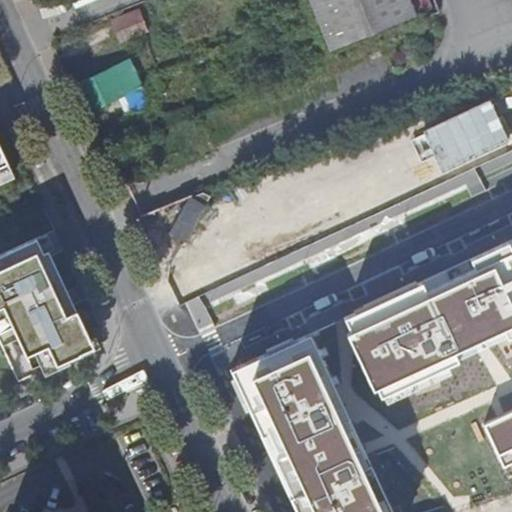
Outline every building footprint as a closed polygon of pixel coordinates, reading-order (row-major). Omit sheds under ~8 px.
[(411,0),(307,0),(330,56),(420,20),(411,0)] [(111,23),(120,46),(150,34),(141,11),(111,23)] [(150,103),(131,62),(79,86),(91,112),(120,98),(127,113),(150,103)] [(0,175),(11,170),(0,146),(0,175)] [(421,164),(283,221),(298,257),(436,201),(421,164)] [(0,183),(14,177),(11,170),(0,175),(0,183)] [(193,240),(211,198),(191,190),(174,232),(193,240)] [(0,332),(12,326),(28,361),(50,351),(56,364),(93,347),(49,251),(44,253),(37,239),(0,256),(0,332)] [(380,395),(511,330),(511,249),(348,330),(380,395)] [(392,511),(309,333),(230,371),(294,511),(392,511)] [(511,410),(483,424),(504,468),(511,463),(511,410)]
